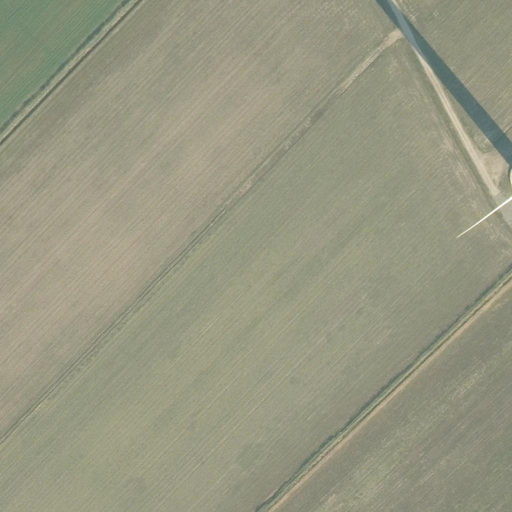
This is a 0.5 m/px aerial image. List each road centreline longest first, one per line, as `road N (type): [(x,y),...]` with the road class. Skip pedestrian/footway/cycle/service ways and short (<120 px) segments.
road 1 (track): [(0,438),(402,21)]
road 2 (track): [(390,0),(506,213)]
